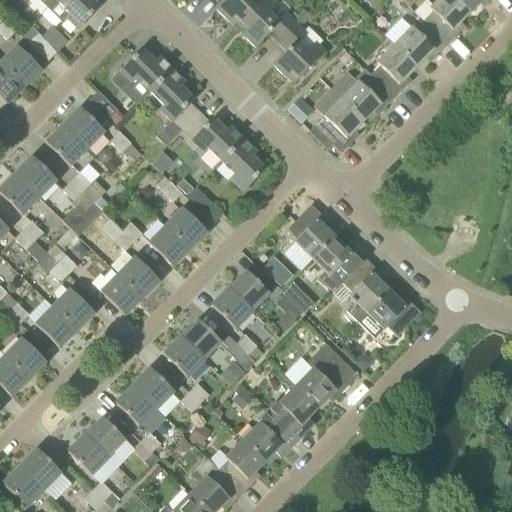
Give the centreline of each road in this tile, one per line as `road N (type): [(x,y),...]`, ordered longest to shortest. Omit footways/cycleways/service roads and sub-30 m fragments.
road 1 (residential): [(0,446),(102,345),(148,330),(306,163)]
road 2 (residential): [(258,511),(461,306)]
road 3 (residential): [(347,199),(511,23)]
road 4 (residential): [(306,163),(143,5)]
road 5 (residential): [(0,151),(143,5)]
road 6 (residential): [(461,306),(347,199)]
